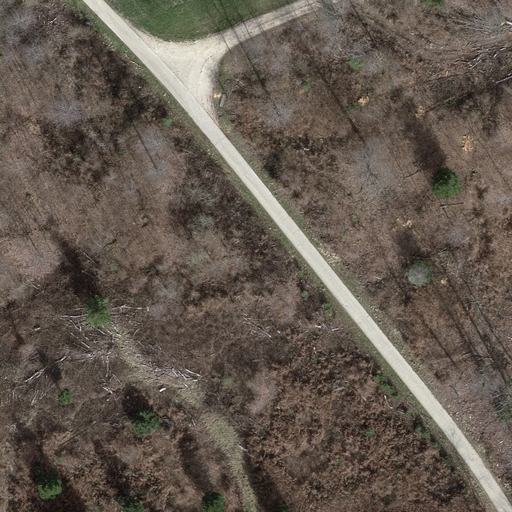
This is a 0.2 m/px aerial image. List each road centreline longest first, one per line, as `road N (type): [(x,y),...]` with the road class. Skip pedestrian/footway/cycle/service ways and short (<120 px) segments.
road 1 (unclassified): [(83,0),(253,184),(435,406),(500,511)]
road 2 (track): [(156,79),(344,0)]
